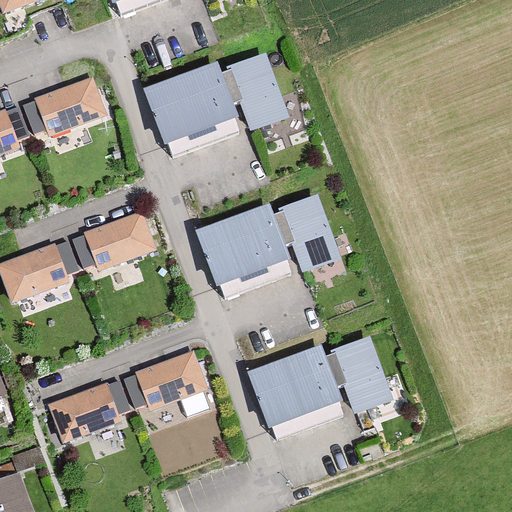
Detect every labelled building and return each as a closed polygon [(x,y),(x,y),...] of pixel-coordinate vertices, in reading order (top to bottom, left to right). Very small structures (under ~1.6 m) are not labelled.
[(0,0),(0,7),(2,13),(39,0),(0,0)] [(109,0),(114,14),(151,0),(109,0)] [(266,52),(230,65),(232,69),(242,99),(253,130),(289,117),(266,52)] [(216,61),(144,87),(165,147),(239,121),(233,103),(242,99),(232,69),(220,72),(216,61)] [(93,76),(32,97),(46,138),(107,117),(93,76)] [(5,108),(0,109),(0,155),(19,149),(5,108)] [(317,193),(280,207),(281,212),(293,243),(304,275),(342,261),(317,193)] [(268,203),(196,230),(218,290),(291,263),(285,246),(293,243),(281,212),(272,215),(268,203)] [(144,214),(83,235),(97,276),(109,272),(136,262),(158,255),(144,214)] [(23,257),(0,265),(0,279),(10,308),(18,305),(68,287),(70,287),(56,246),(23,257)] [(370,341),(332,355),(334,360),(346,391),(358,422),(395,408),(370,341)] [(321,351),(249,378),(272,439),(344,411),(338,394),(346,391),(334,360),(325,363),(321,351)] [(195,355),(135,376),(148,412),(149,417),(153,415),(181,406),(210,395),(195,355)] [(0,368),(0,422),(7,420),(0,402),(12,398),(0,368)] [(108,388),(47,409),(62,450),(87,440),(122,429),(108,388)] [(30,511),(18,477),(0,483),(0,511),(30,511)]
